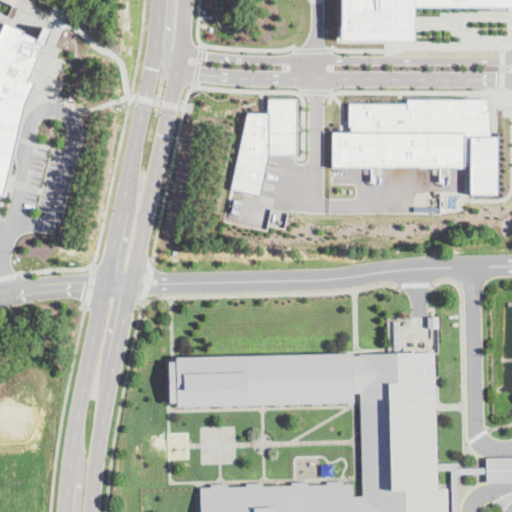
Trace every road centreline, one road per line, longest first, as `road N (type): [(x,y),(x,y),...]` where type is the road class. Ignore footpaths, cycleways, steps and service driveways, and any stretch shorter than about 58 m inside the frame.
road 1 (secondary): [(157,0),(77,402),(63,511)]
road 2 (secondary): [(88,511),(183,0)]
road 3 (residential): [(156,20),(176,70),(511,79)]
road 4 (residential): [(511,60),(179,51)]
road 5 (residential): [(129,284),(0,295)]
